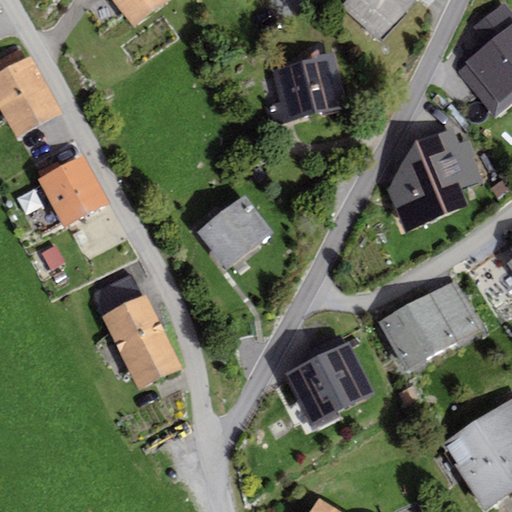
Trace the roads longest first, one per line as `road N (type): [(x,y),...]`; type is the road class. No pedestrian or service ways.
road 1 (residential): [(458,0),(312,286),(210,451)]
road 2 (residential): [(210,451),(173,300),(6,0)]
